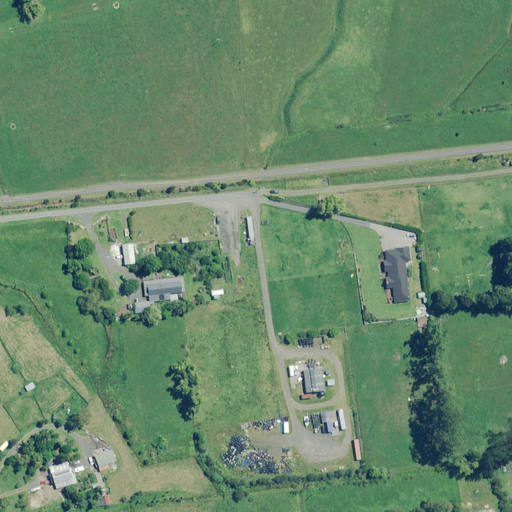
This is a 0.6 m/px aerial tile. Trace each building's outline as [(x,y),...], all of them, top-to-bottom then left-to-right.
[(134,264),(132,244),(119,245),(121,265),(134,264)] [(381,261),(383,271),(386,271),(387,278),(384,278),(385,288),(390,288),(392,303),(409,300),(404,262),(410,262),(408,247),(383,251),(384,260),(381,261)] [(185,301),(182,277),(141,282),(144,302),(135,303),(136,313),(153,311),(152,302),(170,300),(170,303),(185,301)] [(222,294),(222,290),(210,291),(211,299),(217,298),(217,295),(222,294)] [(297,375),(295,365),(287,367),(289,376),(297,375)] [(321,368),(302,370),(299,370),(299,377),(294,377),(294,379),(290,379),(291,384),(294,384),(295,394),(299,393),(300,399),(311,398),(310,392),(323,391),(322,378),(324,378),(324,375),(322,376),(321,368)] [(32,381),(24,387),(27,392),(36,387),(32,381)] [(106,452),(104,447),(92,452),(100,472),(109,468),(107,464),(115,461),(110,450),(106,452)] [(69,461),(62,463),(48,468),(49,472),(49,474),(52,484),(54,483),(55,489),(76,483),(72,470),(69,461)] [(42,489),(47,504),(58,500),(54,485),(53,485),(47,487),(46,484),(41,486),(42,489)] [(47,504),(42,489),(41,486),(28,490),(33,508),(47,504)]
